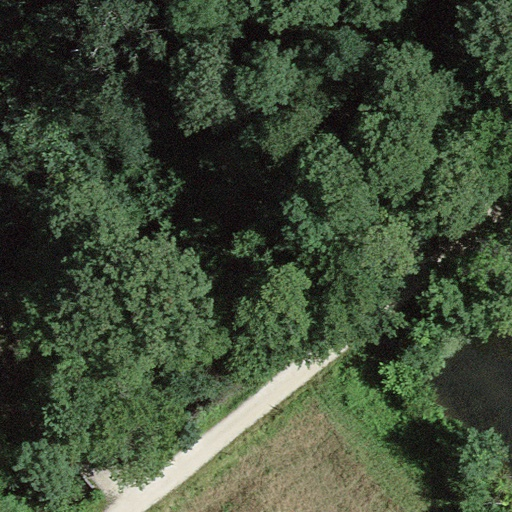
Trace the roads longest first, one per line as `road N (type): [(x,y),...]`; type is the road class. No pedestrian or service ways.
road 1 (track): [(511,211),(129,511)]
road 2 (track): [(0,401),(82,448),(138,504)]
